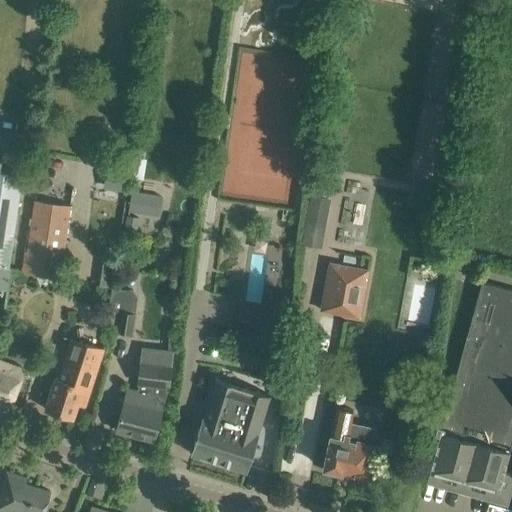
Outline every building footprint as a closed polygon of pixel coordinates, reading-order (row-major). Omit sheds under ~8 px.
[(140,158),(132,157),(129,178),(137,179),(140,158)] [(0,267),(8,269),(8,268),(11,249),(22,174),(0,170),(0,169),(1,162),(0,161),(0,267)] [(161,234),(169,193),(134,187),(127,228),(161,234)] [(304,233),(302,243),(316,246),(318,236),(325,198),(321,197),(311,195),(304,233)] [(34,201),(25,271),(59,276),(69,206),(34,201)] [(369,271),(329,263),(320,311),(360,318),(369,271)] [(465,480),(511,310),(511,290),(481,281),(443,420),(440,431),(429,471),(431,471),(465,480)] [(113,290),(110,309),(121,311),(118,331),(133,333),(134,333),(137,313),(135,312),(136,300),(131,293),(113,290)] [(504,470),(511,440),(511,310),(465,480),(499,490),(504,470)] [(55,378),(51,390),(45,409),(73,418),(77,403),(85,405),(103,347),(70,336),(57,379),(55,378)] [(158,421),(168,387),(172,352),(142,348),(138,383),(148,384),(146,394),(126,389),(121,411),(116,431),(153,441),(158,421)] [(25,370),(0,360),(0,405),(10,409),(17,391),(25,370)] [(246,471),(252,452),(270,397),(216,379),(203,417),(197,434),(191,453),(246,471)] [(331,434),(330,434),(327,448),(323,468),(326,468),(328,473),(336,474),(339,471),(366,477),(370,458),(373,443),(372,443),(376,427),(351,421),(353,410),(337,407),(331,434)] [(443,420),(430,416),(427,428),(440,431),(443,420)] [(0,492),(0,511),(2,511),(11,511),(12,510),(18,511),(43,511),(50,492),(25,484),(27,479),(7,472),(0,492)]
